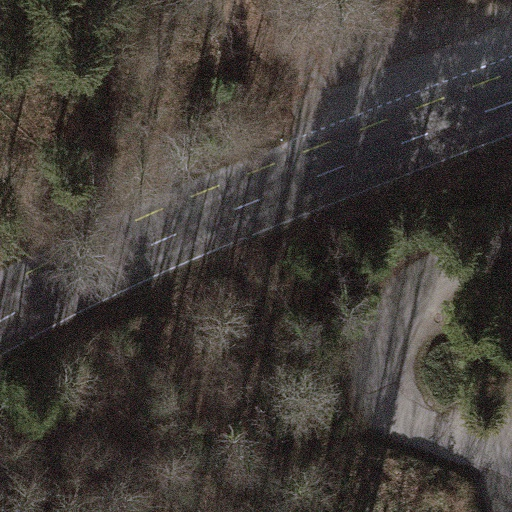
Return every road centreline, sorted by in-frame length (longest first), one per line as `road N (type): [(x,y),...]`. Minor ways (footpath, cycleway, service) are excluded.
road 1 (secondary): [(0,314),(96,262),(511,102)]
road 2 (unclassified): [(511,473),(433,439),(383,405),(369,362),(380,323),(431,277),(511,230)]
road 3 (track): [(239,0),(375,155)]
